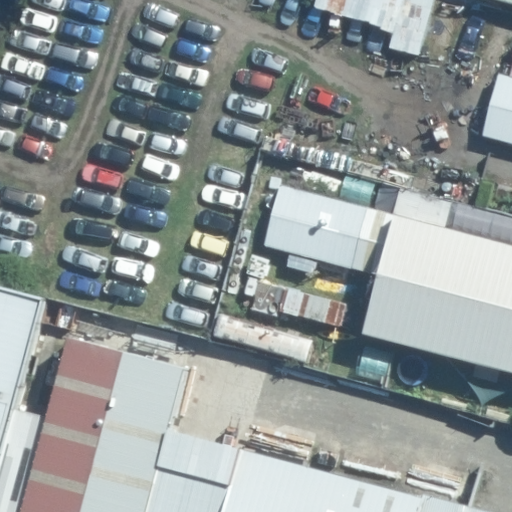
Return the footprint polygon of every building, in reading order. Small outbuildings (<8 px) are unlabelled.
[(443,0),(321,0),(319,10),(400,34),(395,51),(426,60),(444,0),(443,0)] [(511,85),(500,131),(511,134),(511,85)] [(511,232),(406,204),(373,327),(511,364),(511,232)] [(0,511),(57,302),(0,286),(0,511)] [(150,511),(193,354),(89,326),(38,511),(150,511)] [(430,511),(434,499),(247,449),(229,511),(430,511)]
